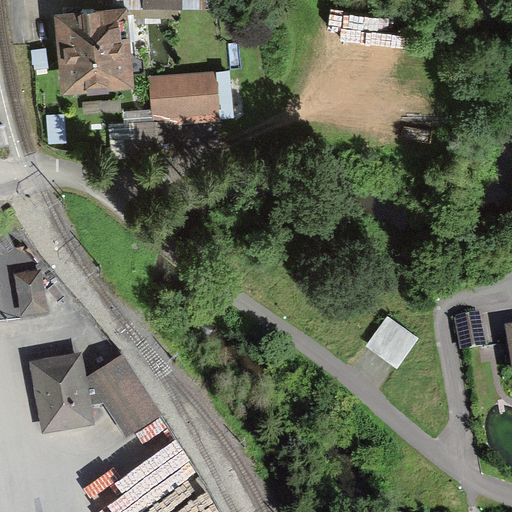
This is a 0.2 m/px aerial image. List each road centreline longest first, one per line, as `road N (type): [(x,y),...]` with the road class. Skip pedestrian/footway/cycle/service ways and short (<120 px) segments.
road 1 (residential): [(205,278),(311,349),(469,478)]
road 2 (unclassified): [(0,174),(80,176),(205,278)]
road 3 (residential): [(469,478),(444,312),(511,286)]
